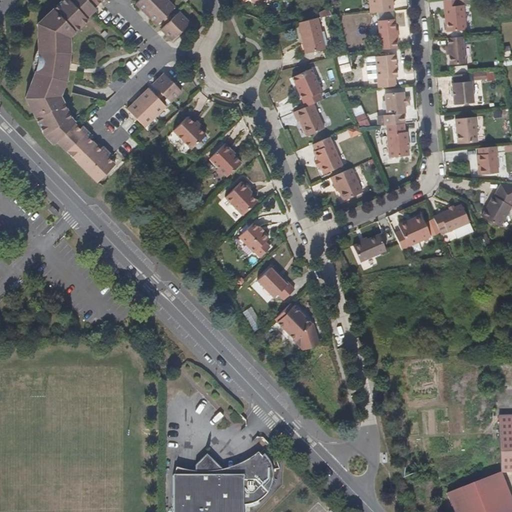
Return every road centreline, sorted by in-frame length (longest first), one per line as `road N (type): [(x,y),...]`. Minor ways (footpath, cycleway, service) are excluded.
road 1 (unclassified): [(0,128),(324,462)]
road 2 (residential): [(309,238),(406,198),(431,176),(414,0)]
road 3 (residential): [(309,238),(253,101),(216,83),(203,53)]
road 4 (residential): [(367,432),(309,238)]
road 5 (residential): [(168,49),(95,129),(110,145),(120,135)]
